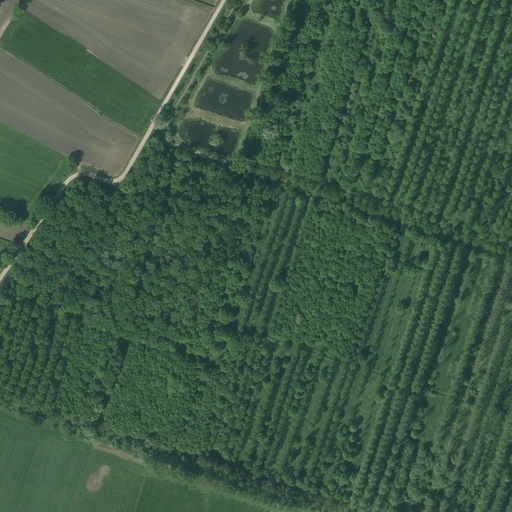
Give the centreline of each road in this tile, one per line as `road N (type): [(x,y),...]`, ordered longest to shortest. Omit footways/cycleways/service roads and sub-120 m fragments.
road 1 (track): [(368,511),(0,393)]
road 2 (track): [(511,243),(238,156),(235,163),(167,142),(160,125)]
road 3 (unclassified): [(223,0),(124,174),(111,181),(70,177),(0,278)]
road 4 (track): [(238,156),(289,0)]
road 5 (track): [(164,128),(238,0)]
